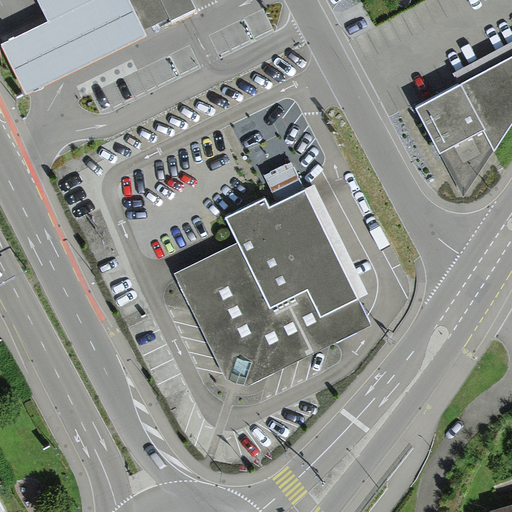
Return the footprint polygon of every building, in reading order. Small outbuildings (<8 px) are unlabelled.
[(146,30),(130,0),(36,0),(47,21),(31,29),(2,43),(27,95),(56,81),(149,36),(146,30)] [(130,0),(146,30),(173,17),(164,0),(130,0)] [(198,10),(192,0),(164,0),(173,17),(175,21),(186,15),(198,10)] [(511,60),(413,116),(462,203),(511,126),(511,60)] [(236,240),(171,272),(223,376),(245,384),(369,323),(357,298),(364,294),(310,186),(268,207),(262,195),(223,215),(236,240)]
